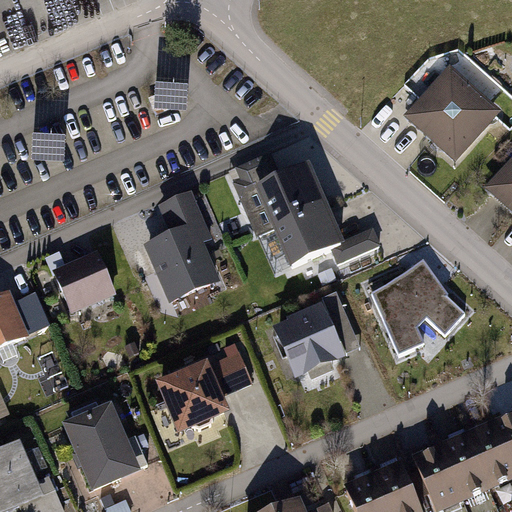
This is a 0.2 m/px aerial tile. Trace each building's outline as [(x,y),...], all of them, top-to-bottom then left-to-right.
[(504,120),(454,77),(410,127),(461,171),(504,120)] [(511,171),(491,196),(511,214),(511,171)] [(317,174),(262,198),(300,285),(381,249),(372,229),(346,240),(317,174)] [(175,243),(152,252),(176,310),(225,290),(209,251),(217,248),(197,200),(163,213),(175,243)] [(450,291),(425,258),(362,285),(396,367),(421,357),(430,365),(475,312),(450,291)] [(104,260),(61,277),(77,319),(120,302),(104,260)] [(0,361),(35,345),(15,300),(0,306),(0,361)] [(343,302),(279,330),(303,384),(367,356),(343,302)] [(243,357),(163,392),(185,443),(237,420),(229,401),(257,389),(243,357)] [(116,407),(68,428),(99,500),(148,479),(116,407)] [(511,422),(419,463),(440,511),(460,511),(511,490),(511,422)] [(29,450),(0,461),(0,511),(38,511),(53,506),(44,487),(29,450)] [(427,511),(408,468),(351,493),(359,511),(427,511)] [(67,511),(55,484),(44,487),(53,506),(38,511),(67,511)]
